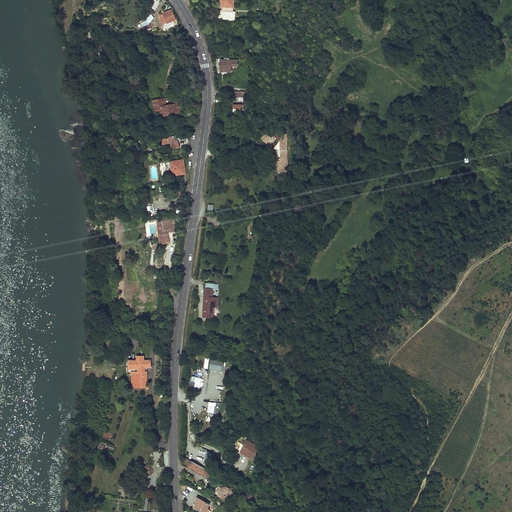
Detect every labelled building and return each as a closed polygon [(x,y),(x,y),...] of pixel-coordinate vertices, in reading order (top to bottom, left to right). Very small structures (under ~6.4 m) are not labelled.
[(220,0),(221,11),(233,11),(232,0),(220,0)] [(175,20),(171,11),(163,14),(163,15),(160,16),(161,20),(165,19),(167,23),(175,20)] [(235,13),(220,12),(220,20),(234,21),(235,13)] [(152,28),(148,21),(154,19),(152,15),(140,20),(145,31),(152,28)] [(220,60),(220,72),(231,72),(231,66),(237,66),(237,60),(220,60)] [(169,105),(164,106),(163,98),(159,99),(159,103),(157,103),(156,103),(157,112),(162,112),(163,117),(183,114),(182,108),(178,109),(177,104),(169,105)] [(231,107),(231,109),(238,109),(238,114),(244,114),(244,110),(243,110),(243,105),(234,105),(233,107),(231,107)] [(268,143),(271,136),(264,132),(260,139),(268,143)] [(182,136),(158,139),(158,144),(160,144),(160,141),(163,141),(163,144),(172,143),(173,150),(179,149),(178,139),(183,138),(182,136)] [(167,170),(162,171),(163,177),(186,174),(184,160),(166,163),(167,170)] [(175,218),(160,220),(162,230),(166,230),(176,229),(175,218)] [(204,284),(203,297),(212,298),(212,296),(213,289),(218,289),(218,285),(204,284)] [(203,297),(202,317),(213,318),(213,313),(212,312),(212,307),(217,308),(218,298),(212,298),(203,297)] [(123,359),(124,371),(130,370),(132,370),(133,380),(135,379),(135,383),(141,383),(141,381),(146,380),(146,375),(144,376),(143,368),(141,368),(141,367),(141,363),(148,362),(147,356),(140,357),(140,352),(133,353),(134,357),(123,359)] [(210,370),(225,371),(226,360),(210,359),(210,370)] [(200,387),(200,376),(190,376),(190,386),(200,387)] [(208,401),(207,413),(217,414),(218,402),(208,401)] [(247,439),(239,452),(250,458),(258,446),(247,439)] [(210,465),(213,452),(206,451),(203,463),(210,465)] [(191,461),(188,466),(206,476),(209,471),(191,461)] [(219,483),(213,493),(217,495),(223,485),(219,483)] [(235,492),(223,485),(217,495),(225,499),(228,493),(229,494),(233,496),(234,495),(235,493),(235,492)] [(195,503),(193,508),(202,511),(207,511),(209,509),(207,508),(209,504),(198,498),(196,503),(195,503)]
